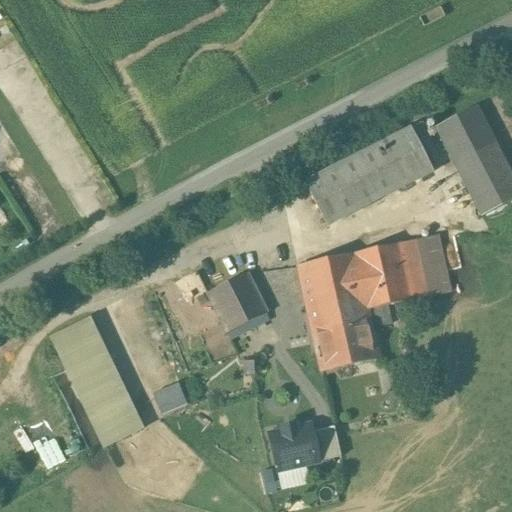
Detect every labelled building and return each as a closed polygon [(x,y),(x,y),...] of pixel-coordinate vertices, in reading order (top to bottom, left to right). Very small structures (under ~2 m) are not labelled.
[(511,183),(474,108),(437,127),(482,218),(511,202),(511,183)] [(381,143),(404,188),(433,173),(410,129),(381,143)] [(404,188),(381,143),(304,183),(314,204),(332,194),(345,219),(404,188)] [(332,194),(314,204),(327,228),(345,219),(332,194)] [(399,245),(298,268),(322,373),(377,361),(366,312),(411,302),(399,245)] [(246,275),(206,295),(227,335),(267,315),(246,275)] [(89,318),(49,339),(103,449),(144,430),(89,318)] [(0,432),(0,464),(10,457),(26,478),(43,464),(10,424),(0,432)] [(331,426),(266,440),(274,475),(339,461),(331,426)]
